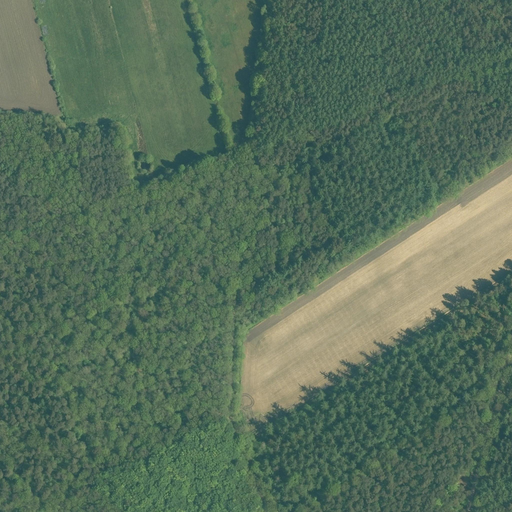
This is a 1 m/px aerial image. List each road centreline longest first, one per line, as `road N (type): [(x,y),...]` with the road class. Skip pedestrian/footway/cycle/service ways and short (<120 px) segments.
road 1 (track): [(243,255),(228,409),(264,508)]
road 2 (track): [(511,349),(467,511)]
